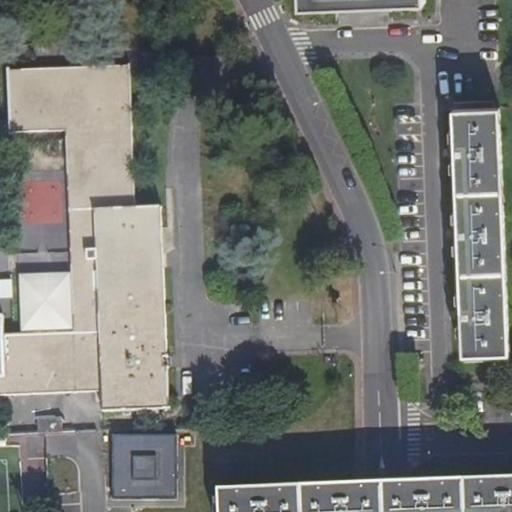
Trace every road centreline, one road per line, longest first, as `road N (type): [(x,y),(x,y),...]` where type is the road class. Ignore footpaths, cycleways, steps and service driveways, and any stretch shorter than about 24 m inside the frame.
road 1 (tertiary): [(254,0),(364,236),(380,438)]
road 2 (residential): [(511,435),(380,438)]
